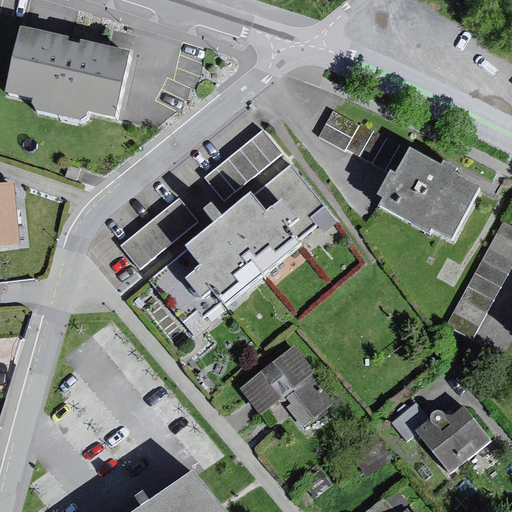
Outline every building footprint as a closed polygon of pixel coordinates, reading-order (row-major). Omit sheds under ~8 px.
[(22,33),(7,98),(33,104),(31,114),(80,125),(83,115),(118,123),(133,58),(82,46),(81,51),(69,48),(70,44),(22,33)] [(337,112),(323,139),(358,158),(372,131),(337,112)] [(267,132),(205,180),(223,203),(285,155),(267,132)] [(400,178),(388,202),(395,205),(391,213),(462,249),(492,192),(421,156),(407,182),(400,178)] [(224,228),(153,285),(193,336),(229,308),(238,318),(318,255),(312,248),(342,224),(297,169),(232,220),(226,213),(218,220),(224,228)] [(20,190),(0,191),(0,252),(25,250),(20,190)] [(183,202),(123,250),(142,274),(203,225),(183,202)] [(511,229),(505,226),(445,332),(471,347),(511,274),(511,229)] [(298,354),(245,395),(266,422),(284,407),(305,433),(331,412),(311,386),(319,381),(298,354)] [(417,435),(451,479),(494,446),(468,412),(453,424),(446,413),(417,435)] [(141,511),(224,511),(221,508),(194,476),(141,511)]
